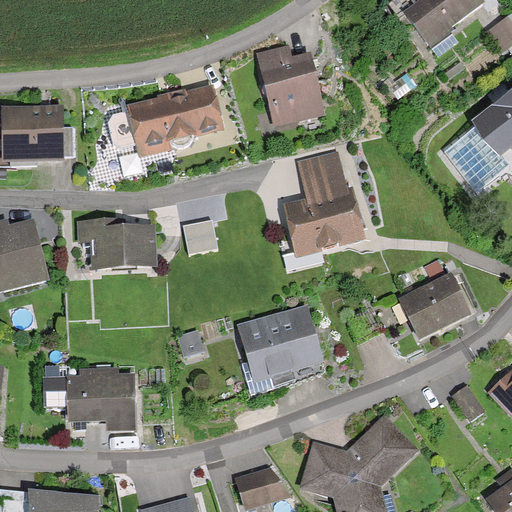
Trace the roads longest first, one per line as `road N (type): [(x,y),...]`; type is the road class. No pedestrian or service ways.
road 1 (residential): [(511,312),(434,373),(208,455),(128,463),(0,459)]
road 2 (residential): [(310,0),(253,38),(168,67),(0,82)]
